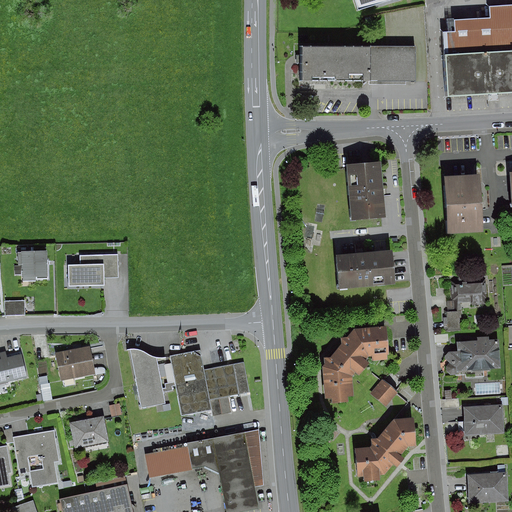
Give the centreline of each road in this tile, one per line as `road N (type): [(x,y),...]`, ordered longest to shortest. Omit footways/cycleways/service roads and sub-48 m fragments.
road 1 (residential): [(403,119),(437,511)]
road 2 (primary): [(273,322),(256,130)]
road 3 (primary): [(289,511),(273,322)]
road 4 (residential): [(108,328),(118,392),(0,418)]
road 5 (residential): [(108,328),(273,322)]
road 6 (residential): [(256,130),(403,119)]
road 7 (primary): [(256,130),(254,0)]
